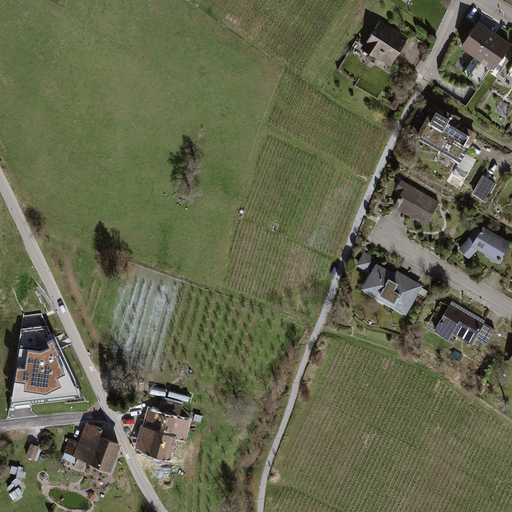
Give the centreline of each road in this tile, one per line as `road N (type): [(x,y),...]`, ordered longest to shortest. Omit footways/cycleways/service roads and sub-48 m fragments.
road 1 (residential): [(0,179),(109,413)]
road 2 (residential): [(511,311),(390,238)]
